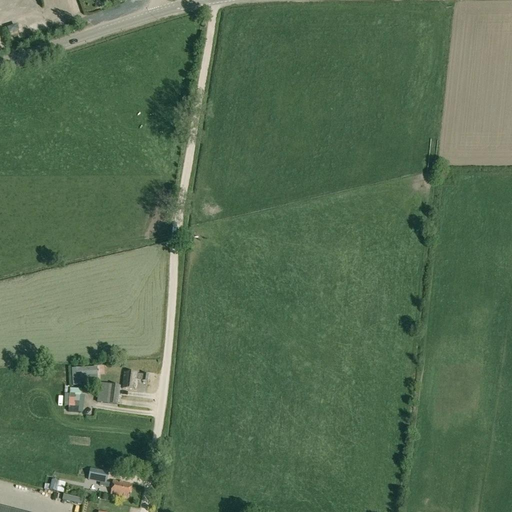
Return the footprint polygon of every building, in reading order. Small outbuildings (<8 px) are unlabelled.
[(71,370),(72,387),(81,386),(81,378),(89,378),(89,381),(97,380),(96,368),(71,370)] [(141,382),(148,383),(148,376),(142,375),(138,375),(124,373),(122,389),(136,391),(137,381),(141,381),(141,382)] [(102,385),(95,384),(94,395),(97,395),(97,403),(107,404),(107,405),(117,406),(120,387),(109,385),(109,386),(102,385)] [(99,487),(112,489),(110,495),(128,499),(131,485),(113,481),(113,484),(106,483),(108,473),(90,470),(88,481),(100,483),(99,487)] [(44,490),(63,494),(65,484),(51,480),(50,486),(45,485),(44,490)] [(61,494),(58,510),(66,511),(71,511),(75,497),(61,494)]
